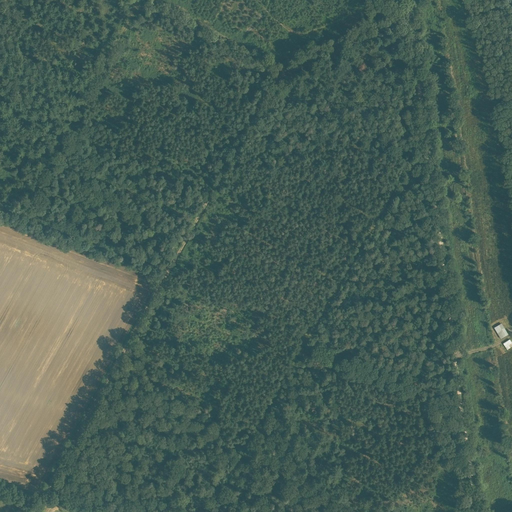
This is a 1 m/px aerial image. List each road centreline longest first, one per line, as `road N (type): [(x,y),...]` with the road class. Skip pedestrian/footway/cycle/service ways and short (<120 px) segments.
road 1 (track): [(31,511),(153,278),(273,80),(411,16)]
road 2 (track): [(408,0),(476,511)]
